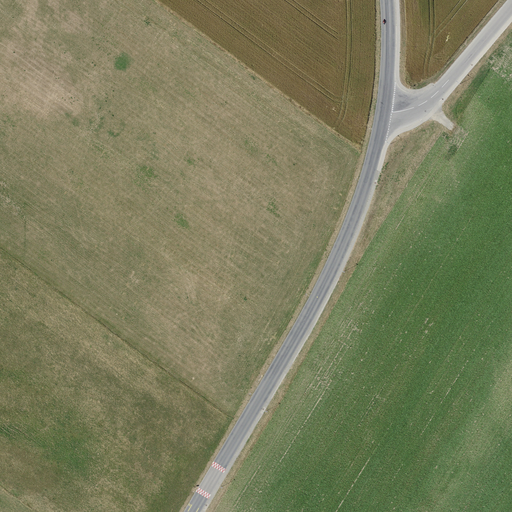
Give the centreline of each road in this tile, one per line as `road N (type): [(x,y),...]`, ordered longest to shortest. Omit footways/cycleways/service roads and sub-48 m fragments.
road 1 (tertiary): [(191,511),(334,262),(383,111)]
road 2 (residential): [(511,4),(424,102),(383,111)]
